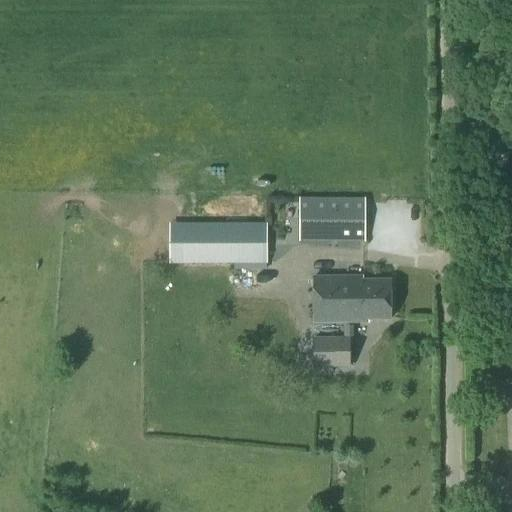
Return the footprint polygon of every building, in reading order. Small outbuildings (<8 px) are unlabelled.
[(502,168),(509,163),(510,153),(504,145),(496,144),(488,150),(487,160),(493,167),(502,168)] [(299,243),(365,243),(365,199),(299,199),(299,243)] [(267,265),(267,225),(181,225),(181,265),(267,265)] [(359,281),(359,278),(310,278),(311,324),(342,323),(342,338),(310,338),(310,368),(346,368),(346,324),(364,323),(364,321),(388,321),(387,281),(359,281)] [(297,342),(295,300),(238,302),(239,329),(256,329),(257,337),(275,336),(275,343),(297,342)]
